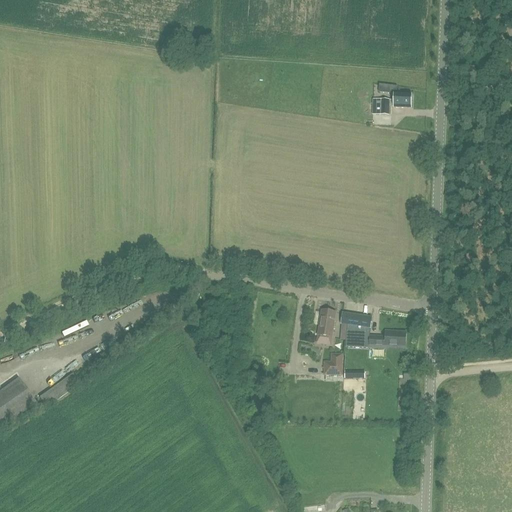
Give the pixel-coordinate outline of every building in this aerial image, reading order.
[(411,108),(411,95),(394,95),(394,101),(373,100),(372,115),(390,116),(391,108),(411,108)] [(322,311),(318,336),(316,344),(331,347),(332,338),(336,313),(322,311)] [(368,349),(369,337),(372,319),(342,314),(340,325),(342,325),(341,341),(346,341),(346,348),(368,349)] [(385,341),(377,341),(377,337),(369,337),(368,349),(385,349),(385,347),(404,348),(405,334),(395,334),(395,332),(386,332),(385,341)] [(342,376),(342,356),(332,356),(332,364),(325,363),(325,375),(342,376)] [(413,381),(412,373),(403,373),(404,381),(413,381)] [(0,429),(28,409),(32,414),(39,409),(35,404),(18,379),(0,392),(0,429)]
